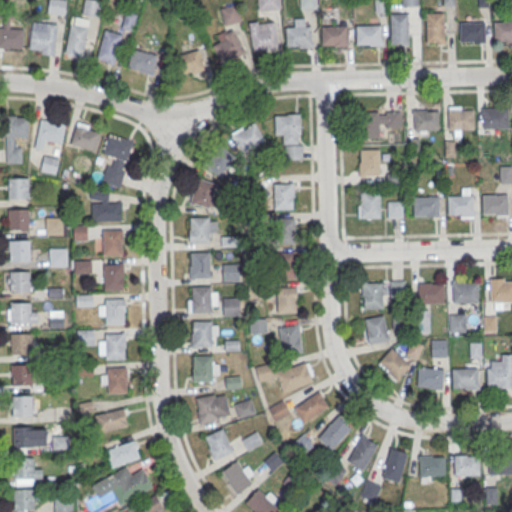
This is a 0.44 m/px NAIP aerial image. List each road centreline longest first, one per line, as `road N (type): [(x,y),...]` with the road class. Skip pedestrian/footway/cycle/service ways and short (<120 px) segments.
road 1 (residential): [(511,75),(278,82),(222,98),(186,129),(91,95),(0,82)]
road 2 (residential): [(511,248),(327,253),(332,345),(367,400),(428,424),(511,421)]
road 3 (residential): [(186,129),(164,164),(154,204),(158,391),(171,450),(205,511)]
road 4 (residential): [(322,80),(327,253)]
